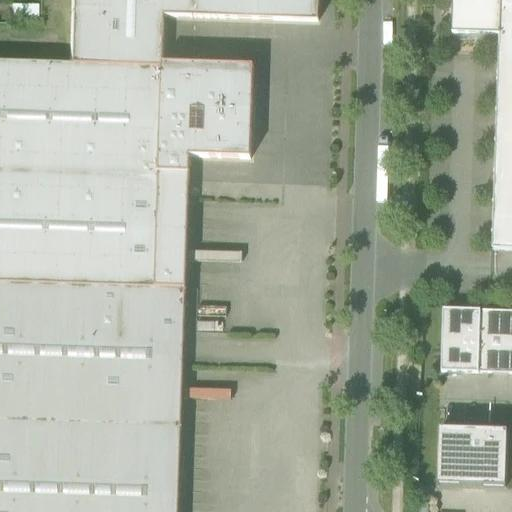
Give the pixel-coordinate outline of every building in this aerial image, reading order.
[(71,0),(69,68),(162,71),(162,67),(163,67),(165,19),(319,24),(319,0),(71,0)] [(453,0),(452,35),(500,37),(500,0),(453,0)] [(511,0),(500,0),(500,37),(493,252),(511,252),(511,0)] [(0,285),(186,291),(190,176),(160,175),(162,71),(69,68),(0,65),(0,285)] [(162,67),(162,71),(160,175),(190,176),(190,160),(251,162),(254,69),(163,67),(162,67)] [(0,285),(0,511),(178,511),(186,291),(0,285)] [(479,375),(481,314),(481,313),(444,312),(442,374),(479,375)] [(511,314),(481,314),(479,375),(511,375),(511,314)] [(440,432),(438,488),(506,490),(508,434),(440,432)]
